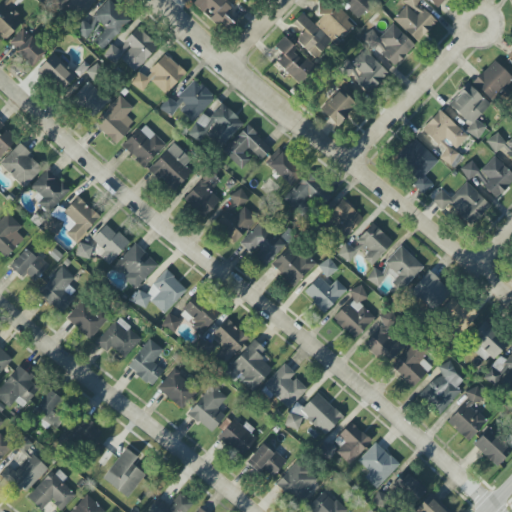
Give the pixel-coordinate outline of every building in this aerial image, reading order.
[(23,22),(11,10),(20,0),(4,0),(0,4),(0,35),(5,41),(23,22)] [(71,0),(67,6),(82,17),(95,0),(71,0)] [(102,50),(130,19),(108,0),(87,23),(92,27),(98,21),(106,28),(94,42),(102,50)] [(227,13),(232,8),(223,0),(195,0),(193,3),(224,33),(236,21),(227,13)] [(315,58),(334,36),(340,41),(355,25),(327,0),(324,0),(315,10),(322,16),(314,25),(302,13),(292,24),(302,32),(295,40),(315,58)] [(340,0),(359,17),(374,1),(373,0),(340,0)] [(393,19),(418,42),(436,22),(416,4),(420,0),(402,0),(401,1),(406,5),(393,19)] [(86,39),(93,28),(82,21),(75,32),(86,39)] [(379,38),(371,29),(361,40),(371,50),(374,47),(395,67),(415,46),(392,24),(379,38)] [(119,58),(134,72),(158,47),(138,28),(117,49),(113,45),(103,55),(113,64),(119,58)] [(32,68),(47,52),(23,29),(8,45),(32,68)] [(274,46),(283,56),(277,62),(298,84),(314,69),(284,36),(274,46)] [(388,75),(364,50),(350,63),(346,59),(338,66),(366,95),(388,75)] [(38,68),(61,91),(76,77),(53,54),(38,68)] [(144,77),(139,72),(130,82),(141,92),(150,81),(165,95),(186,73),(165,54),(144,77)] [(491,101),(511,78),(511,77),(493,60),(472,83),(491,101)] [(109,100),(88,81),(69,101),(90,121),(109,100)] [(476,119),(489,106),(468,84),(448,103),(470,126),(466,130),(475,140),(486,129),(476,119)] [(355,106),(338,90),(319,110),(336,126),(355,106)] [(133,108),(120,96),(94,124),(115,144),(135,123),(126,115),(133,108)] [(208,118),(204,114),(195,123),(219,148),(243,125),(223,104),(208,118)] [(467,137),(440,110),(421,130),(444,151),(439,157),(449,166),(459,155),(455,150),(467,137)] [(0,157),(17,140),(0,123),(0,157)] [(165,145),(143,124),(122,147),(144,168),(165,145)] [(271,149),(247,125),(222,152),(242,170),(253,158),(258,163),(271,149)] [(424,176),(438,161),(413,138),(395,158),(416,177),(411,183),(423,195),(433,185),(424,176)] [(0,163),(0,164),(24,188),(42,169),(27,155),(29,153),(20,143),(0,163)] [(192,172),(185,165),(190,159),(173,143),(149,169),(173,192),(192,172)] [(290,186),(303,172),(281,152),(268,166),(290,186)] [(480,170),(470,161),(460,171),(469,180),(474,176),(496,198),(511,182),(511,174),(494,156),(480,170)] [(28,191),(50,211),(69,191),(47,170),(28,191)] [(283,198),(300,216),(311,205),(317,211),(331,197),(308,174),(283,198)] [(220,200),(199,182),(184,199),(204,218),(220,200)] [(450,199),(439,188),(429,199),(442,211),(448,204),(471,226),(490,206),(466,182),(450,199)] [(247,201),(242,190),(230,195),(235,206),(247,201)] [(100,219),(78,196),(63,211),(60,207),(42,224),(54,236),(62,229),(75,242),(100,219)] [(329,213),(337,220),(327,230),(341,244),(364,220),(342,199),(329,213)] [(237,241),(257,219),(244,207),(235,217),(228,210),(217,222),(237,241)] [(0,220),(0,252),(5,258),(24,240),(17,232),(21,227),(8,214),(0,220)] [(252,256),(264,267),(284,245),(260,222),(239,244),(252,256)] [(128,244),(107,224),(92,239),(104,251),(99,256),(108,265),(128,244)] [(372,266),(393,241),(371,224),(352,248),(346,243),(337,254),(348,263),(359,249),(367,255),(363,259),(372,266)] [(92,247),(79,243),(75,256),(88,259),(92,247)] [(294,287),(315,265),(292,243),(271,266),(294,287)] [(112,266),(133,289),(158,267),(147,255),(146,256),(136,244),(112,266)] [(393,281),(402,290),(423,267),(400,246),(384,263),(398,276),(393,281)] [(9,269),(23,280),(26,275),(35,283),(49,266),(25,247),(9,269)] [(327,278),(335,272),(330,266),(327,268),(325,264),(319,268),(327,278)] [(74,279),(62,267),(38,292),(59,313),(78,293),(69,284),(74,279)] [(366,281),(378,286),(384,274),(373,268),(366,281)] [(186,290),(165,271),(144,294),(140,290),(131,299),(143,309),(150,302),(164,314),(186,290)] [(434,310),(451,292),(429,271),(412,289),(434,310)] [(329,287),(318,276),(303,293),(325,313),(346,290),(336,280),(329,287)] [(333,319),(355,339),(374,318),(359,304),(368,295),(357,285),(349,294),(353,297),(333,319)] [(178,314),(200,335),(219,315),(197,294),(178,314)] [(461,333),(478,317),(456,294),(439,310),(461,333)] [(66,320),(92,339),(108,317),(82,298),(66,320)] [(161,326),(173,333),(180,321),(168,313),(161,326)] [(106,353),(111,347),(124,358),(141,339),(118,318),(95,343),(106,353)] [(224,347),(214,356),(222,365),(248,341),(227,319),(211,334),(224,347)] [(478,349),(475,353),(488,363),(506,342),(482,322),(467,339),(478,349)] [(382,326),(363,343),(384,366),(403,348),(382,326)] [(163,350),(149,340),(127,367),(150,387),(163,371),(153,362),(163,350)] [(250,394),(272,369),(258,356),(264,350),(254,340),(225,372),(250,394)] [(211,344),(201,342),(199,352),(209,354),(211,344)] [(433,365),(410,345),(390,367),(413,387),(433,365)] [(0,373),(12,360),(0,348),(0,373)] [(464,380),(445,361),(431,375),(434,378),(418,394),(439,414),(461,392),(456,387),(464,380)] [(288,409),(307,390),(294,377),(296,375),(284,364),(260,390),(270,399),(273,396),(288,409)] [(26,404),(39,389),(30,381),(33,378),(19,366),(0,387),(0,400),(9,408),(18,397),(26,404)] [(157,387),(179,410),(197,393),(175,370),(157,387)] [(226,399),(212,386),(187,413),(210,433),(225,417),(217,409),(226,399)] [(446,422),(467,442),(487,421),(472,407),(482,396),(473,387),(465,395),(469,398),(446,422)] [(33,412),(55,428),(71,408),(48,391),(33,412)] [(325,435),(342,417),(316,393),(300,411),(325,435)] [(298,430),(302,417),(289,413),(284,425),(298,430)] [(102,433),(78,414),(57,441),(66,448),(73,439),(88,451),(102,433)] [(256,436),(231,420),(218,440),(243,456),(256,436)] [(349,465),(371,441),(351,423),(333,441),(340,448),(336,453),(349,465)] [(496,467),(511,451),(488,428),(472,445),(496,467)] [(0,459),(13,447),(0,434),(0,459)] [(28,458),(15,473),(8,466),(0,474),(0,476),(21,496),(48,467),(21,442),(16,447),(28,458)] [(272,478),(285,463),(262,443),(245,463),(257,474),(261,469),(272,478)] [(317,454),(329,460),(335,449),(323,443),(317,454)] [(399,465),(375,443),(357,461),(369,472),(364,477),(376,489),(399,465)] [(136,457),(126,449),(102,478),(127,498),(145,475),(131,464),(136,457)] [(297,506),(311,493),(307,489),(315,481),(298,462),(275,483),(297,506)] [(61,511),(75,495),(62,483),(67,478),(56,468),(27,499),(40,511),(50,501),(61,511)] [(426,490),(405,471),(392,484),(412,504),(426,490)] [(345,511),(346,511),(323,490),(302,511),(345,511)] [(157,498),(147,511),(185,511),(192,502),(178,493),(170,506),(157,498)] [(450,511),(431,493),(413,511),(450,511)] [(69,511),(104,511),(86,494),(69,511)]
